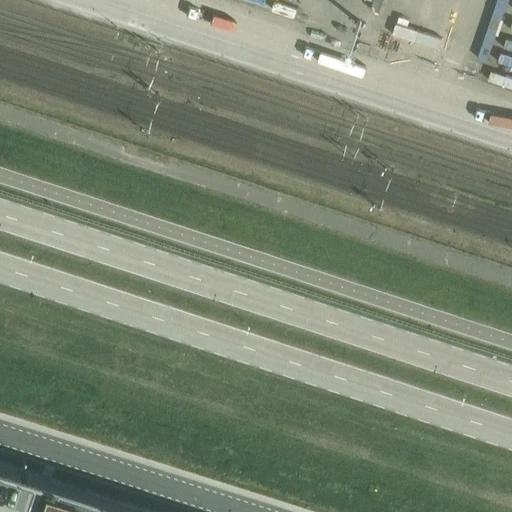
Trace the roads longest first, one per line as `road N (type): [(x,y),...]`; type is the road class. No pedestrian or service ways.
road 1 (secondary): [(0,269),(511,436)]
road 2 (secondary): [(511,378),(0,214)]
road 3 (unclassified): [(0,435),(244,511)]
